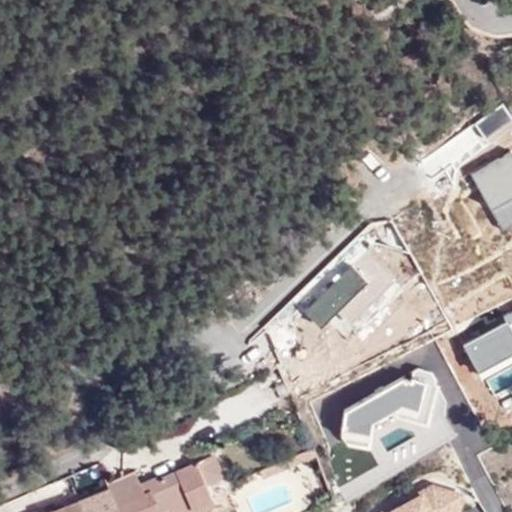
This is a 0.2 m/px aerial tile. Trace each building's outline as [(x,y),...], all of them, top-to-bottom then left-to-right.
[(345,411),(343,441),(371,442),(373,424),(392,412),(427,422),(438,384),(412,377),(345,411)] [(317,449),(275,466),(278,474),(320,456),(317,449)] [(138,469),(110,482),(112,488),(114,492),(122,511),(183,511),(214,498),(208,482),(225,475),(215,454),(199,461),(145,485),(138,469)] [(278,474),(275,466),(262,472),(265,478),(278,474)] [(431,483),(380,511),(458,511),(463,492),(431,483)] [(114,492),(112,488),(82,499),(84,505),(114,492)] [(231,491),(214,498),(183,511),(221,511),(238,505),(231,491)] [(84,505),(82,499),(49,511),(122,511),(114,492),(84,505)]
